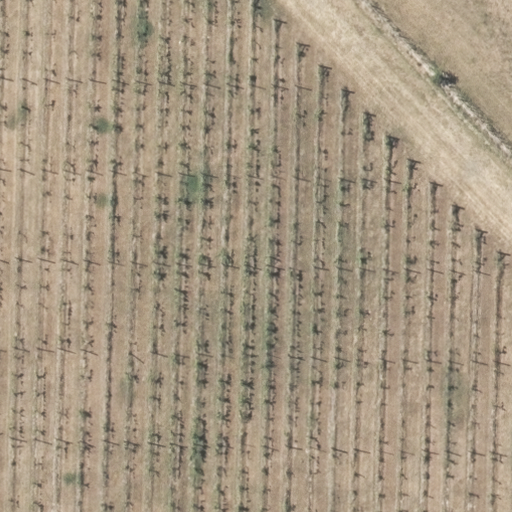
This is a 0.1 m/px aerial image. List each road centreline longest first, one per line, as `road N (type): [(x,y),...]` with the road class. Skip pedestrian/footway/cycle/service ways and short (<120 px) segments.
road 1 (track): [(319,0),(511,199)]
road 2 (track): [(511,98),(419,0)]
